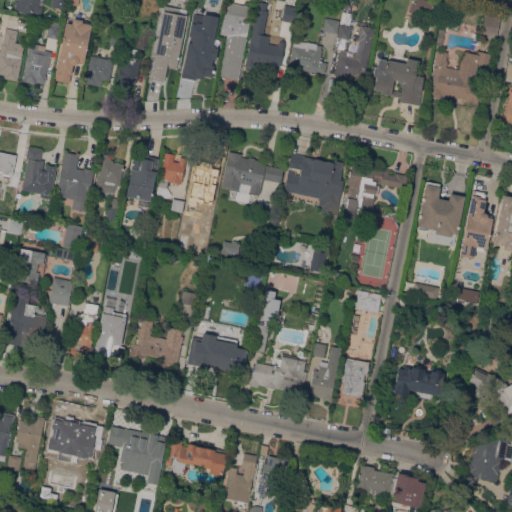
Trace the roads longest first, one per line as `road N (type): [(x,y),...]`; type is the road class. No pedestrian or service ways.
road 1 (residential): [(432,458),(0,381)]
road 2 (residential): [(356,135),(0,108)]
